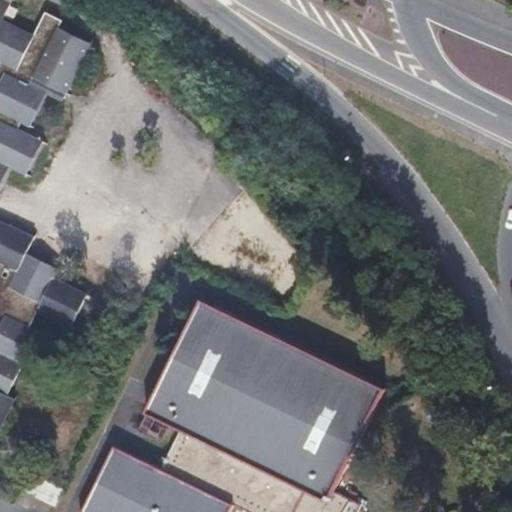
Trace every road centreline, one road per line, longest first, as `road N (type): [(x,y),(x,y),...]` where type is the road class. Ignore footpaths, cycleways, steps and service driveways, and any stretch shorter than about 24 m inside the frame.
road 1 (motorway): [(203,0),(288,65),(406,182),(511,331)]
road 2 (tertiary): [(259,0),(509,129)]
road 3 (tertiary): [(404,0),(425,55),(509,129)]
